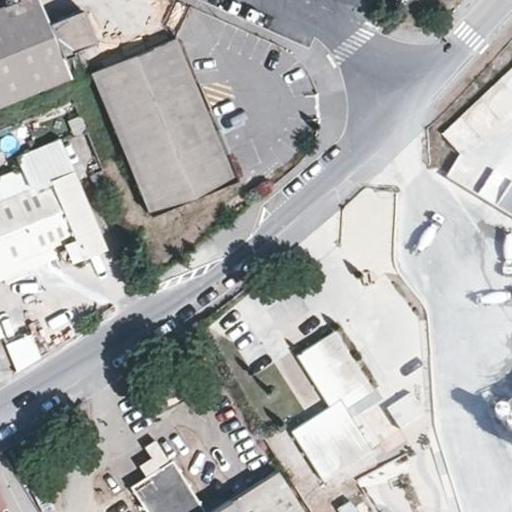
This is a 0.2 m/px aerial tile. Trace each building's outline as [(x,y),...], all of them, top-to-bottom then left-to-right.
[(35,0),(15,0),(0,6),(0,102),(65,77),(61,65),(72,61),(71,58),(94,49),(78,10),(45,23),(35,0)] [(177,36),(91,71),(148,212),(235,178),(177,36)] [(511,68),(440,132),(459,154),(449,178),(475,188),(490,205),(511,214),(511,177),(489,167),(490,164),(473,145),(511,110),(511,68)] [(0,273),(25,263),(22,255),(73,234),(81,256),(105,247),(61,137),(15,156),(20,168),(0,175),(0,273)] [(374,389),(331,324),(293,349),(326,399),(288,424),(324,479),(373,447),(347,407),(374,389)] [(33,335),(6,342),(13,368),(39,362),(33,335)] [(268,346),(246,359),(280,412),(301,398),(268,346)] [(148,511),(302,511),(275,470),(207,511),(203,511),(171,460),(131,484),(148,511)] [(415,511),(400,475),(366,489),(376,511),(415,511)] [(336,508),(338,511),(361,511),(353,498),(336,508)]
